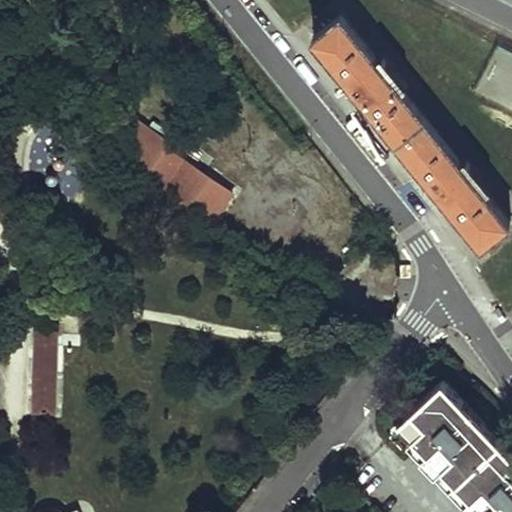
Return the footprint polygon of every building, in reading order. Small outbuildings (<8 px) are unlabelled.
[(340,15),(314,38),(482,243),(510,220),(474,176),(476,173),(462,156),(459,159),(394,78),(397,75),(383,59),(379,62),(340,15)] [(171,142),(150,128),(154,123),(126,103),(122,108),(141,122),(117,156),(146,175),(203,214),(215,222),(235,194),(221,186),(225,180),(185,153),(171,142)] [(196,137),(180,126),(171,138),(173,139),(171,142),(185,153),(196,137)] [(35,329),(34,408),(58,409),(59,329),(35,329)] [(511,511),(511,453),(505,446),(441,379),(398,420),(431,455),(426,461),(473,511),(478,507),(482,511),(511,511)]
